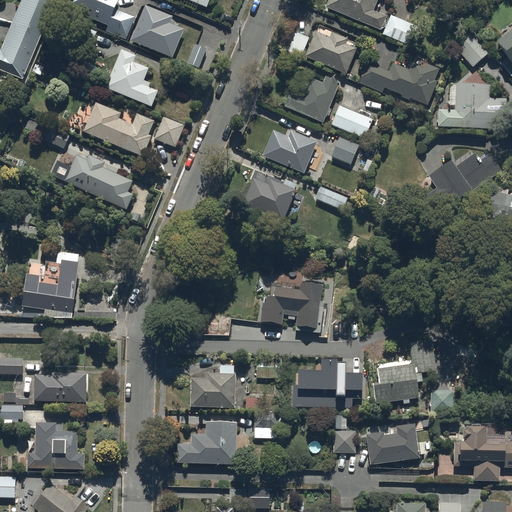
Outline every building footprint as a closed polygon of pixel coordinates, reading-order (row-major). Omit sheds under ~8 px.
[(55,0),(21,0),(0,49),(0,69),(22,79),(55,0)] [(71,0),(68,9),(107,25),(114,8),(117,0),(71,0)] [(377,0),(328,0),(326,6),(381,29),(387,15),(373,10),(377,0)] [(172,16),(144,4),(129,41),(172,58),(183,29),(169,23),(172,16)] [(135,16),(114,8),(107,25),(105,31),(126,39),(135,16)] [(417,26),(391,15),(383,34),(409,45),(417,26)] [(69,39),(90,48),(97,31),(76,23),(69,39)] [(511,29),(496,41),(508,57),(500,62),(511,74),(511,29)] [(301,56),(309,37),(293,31),(285,49),(301,56)] [(330,37),(315,31),(305,57),(346,74),(357,48),(346,44),(348,39),(332,32),(330,37)] [(473,68),(490,53),(473,34),(456,48),(473,68)] [(206,49),(195,44),(187,63),(199,68),(206,49)] [(135,55),(120,49),(105,88),(151,106),(157,91),(141,84),(148,68),(132,61),(135,55)] [(393,63),(389,71),(368,62),(359,82),(383,92),(385,87),(403,95),(402,97),(409,100),(410,98),(428,105),(438,81),(435,80),(439,69),(425,63),(423,68),(410,62),(407,69),(393,63)] [(290,91),(284,106),(323,123),(326,115),(329,116),(332,110),(329,109),(340,83),(326,77),(323,84),(309,78),(301,96),(290,91)] [(17,86),(0,80),(0,95),(18,102),(22,89),(17,87),(17,86)] [(439,109),(438,126),(505,128),(507,99),(490,98),(490,85),(450,84),(449,104),(455,105),(454,110),(439,109)] [(120,113),(95,102),(83,131),(142,156),(151,135),(148,134),(154,120),(136,113),(132,124),(118,118),(120,113)] [(373,119),(339,105),(331,124),(365,137),(373,119)] [(184,125),(163,117),(155,139),(176,147),(184,125)] [(32,123),(27,121),(24,128),(29,130),(29,132),(44,138),(48,128),(33,121),(32,123)] [(43,140),(63,148),(69,135),(49,127),(48,128),(44,138),(43,140)] [(317,142),(291,131),(288,137),(273,131),(262,156),(304,174),(317,142)] [(359,145),(340,138),(332,157),(351,165),(359,145)] [(85,159),(75,155),(70,166),(56,160),(49,175),(125,210),(132,194),(127,192),(132,181),(102,167),(104,162),(88,154),(85,159)] [(452,163),(428,179),(437,190),(426,198),(438,215),(501,172),(490,155),(480,162),(475,154),(455,168),(452,163)] [(25,161),(20,159),(16,166),(22,169),(25,161)] [(296,190),(270,179),(268,184),(253,178),(242,205),(283,222),(296,190)] [(320,186),(315,199),(342,211),(348,198),(320,186)] [(382,191),(373,188),(369,199),(377,203),(382,191)] [(511,198),(490,193),(484,220),(511,226),(511,198)] [(71,318),(79,254),(58,252),(56,263),(61,263),(58,286),(39,283),(40,276),(25,274),(21,307),(45,310),(44,315),(71,318)] [(263,303),(261,322),(282,324),(284,312),(298,314),(297,326),(317,329),(323,284),(301,282),(300,290),(272,286),(270,296),(267,296),(266,303),(263,303)] [(379,384),(373,384),(375,403),(419,397),(416,373),(436,370),(432,339),(410,342),(413,363),(377,368),(379,384)] [(22,359),(0,357),(0,373),(22,375),(22,359)] [(282,358),(256,358),(256,378),(282,378),(282,358)] [(336,359),(321,359),(321,370),(298,370),(298,385),(292,385),(292,406),(351,408),(352,399),(362,399),(362,373),(345,372),(346,362),(336,362),(336,359)] [(457,360),(448,387),(470,393),(478,367),(457,360)] [(190,378),(190,407),(234,408),(235,366),(232,366),(232,362),(224,362),(224,365),(220,365),(220,374),(208,373),(207,379),(190,378)] [(86,373),(50,372),(50,376),(34,375),(34,401),(85,402),(86,373)] [(453,390),(431,390),(431,411),(453,411),(453,390)] [(15,393),(3,393),(3,402),(15,402),(15,393)] [(262,399),(245,398),(245,411),(261,412),(262,399)] [(23,406),(0,405),(0,418),(2,419),(2,427),(18,427),(18,419),(22,419),(23,406)] [(278,415),(254,415),(254,440),(278,440),(278,415)] [(333,415),(333,429),(346,429),(347,415),(333,415)] [(57,422),(36,422),(36,453),(28,453),(28,468),(84,469),(85,454),(78,454),(78,431),(57,431),(57,422)] [(178,444),(177,463),(236,464),(237,423),(206,422),(206,435),(192,434),(192,444),(178,444)] [(367,435),(371,465),(420,458),(415,423),(396,425),(397,433),(385,435),(384,433),(367,435)] [(464,441),(455,441),(454,465),(474,466),(474,480),(499,481),(500,466),(511,466),(511,430),(505,430),(505,436),(487,435),(487,428),(465,427),(464,441)] [(356,431),(334,430),(334,452),(356,453),(356,431)] [(16,477),(0,476),(0,497),(15,498),(16,477)] [(38,511),(86,511),(90,507),(75,496),(71,502),(50,485),(33,508),(38,511)] [(270,491),(249,491),(249,510),(270,510),(270,491)] [(460,511),(461,503),(439,502),(438,511),(460,511)] [(507,511),(507,504),(483,503),(482,511),(507,511)]
